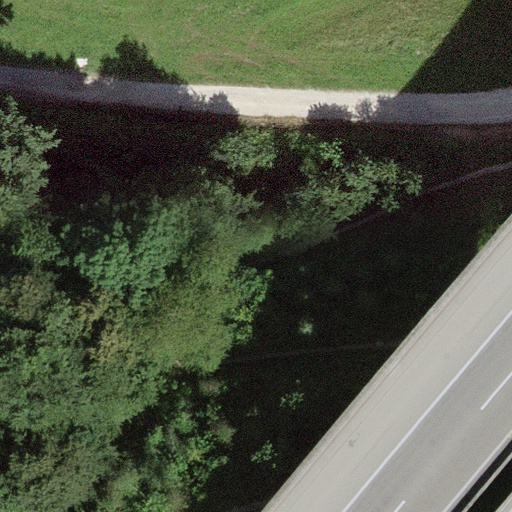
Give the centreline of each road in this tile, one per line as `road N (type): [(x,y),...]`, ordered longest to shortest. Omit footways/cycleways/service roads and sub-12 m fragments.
road 1 (track): [(0,75),(218,100),(456,109),(511,103)]
road 2 (motorway): [(511,372),(395,511)]
